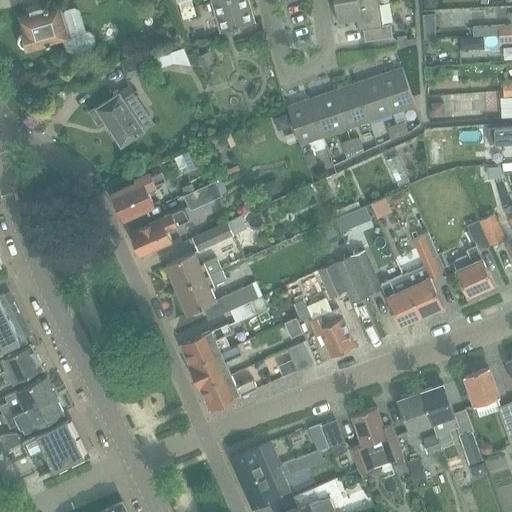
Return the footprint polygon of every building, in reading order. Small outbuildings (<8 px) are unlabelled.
[(191,0),(184,0),(178,2),(181,11),(193,7),(191,0)] [(248,0),(217,0),(212,2),(199,6),(207,37),(255,23),(248,0)] [(378,0),(334,0),(338,23),(356,20),(358,31),(363,30),(365,42),(393,37),(391,24),(383,25),(378,0)] [(47,43),(64,38),(68,49),(72,51),(88,46),(92,44),(94,39),(93,34),(89,32),(84,32),(79,15),(74,17),(72,9),(62,12),(59,2),(48,6),(47,6),(29,11),(30,14),(20,17),(24,29),(22,29),(23,34),(21,35),(20,37),(19,40),(19,42),(20,45),(21,46),(23,47),(25,48),(27,47),(46,42),(47,43)] [(196,16),(193,7),(181,11),(184,19),(196,16)] [(490,18),(491,27),(511,25),(511,22),(511,16),(490,18)] [(475,52),(511,52),(511,38),(474,38),(475,52)] [(122,65),(125,77),(146,73),(143,61),(122,65)] [(403,68),(380,75),(392,113),(415,105),(403,68)] [(380,75),(357,83),(369,121),(392,113),(380,75)] [(357,83),(334,91),(346,129),(369,121),(357,83)] [(120,92),(107,100),(90,111),(98,124),(105,120),(121,145),(145,130),(127,103),(136,96),(130,86),(120,92)] [(334,91),(311,99),(323,137),(346,129),(334,91)] [(460,110),(460,92),(446,92),(446,110),(460,110)] [(323,137),(311,99),(288,106),(300,144),(323,137)] [(405,122),(396,125),(400,136),(409,133),(405,122)] [(400,136),(396,125),(387,128),(391,139),(400,136)] [(511,127),(495,129),(488,129),(489,145),(511,143),(511,127)] [(359,137),(350,140),(354,151),(363,148),(359,137)] [(354,151),(350,140),(342,143),(345,154),(354,151)] [(304,156),(308,167),(317,164),(313,153),(304,156)] [(136,183),(112,194),(123,218),(153,204),(147,189),(165,181),(161,172),(150,177),(149,174),(135,180),(136,183)] [(129,232),(140,256),(172,242),(166,229),(188,219),(183,208),(129,232)] [(495,215),(479,222),(490,247),(506,240),(495,215)] [(192,238),(198,250),(232,235),(227,222),(192,238)] [(469,255),(454,261),(457,269),(456,270),(458,273),(468,296),(493,284),(488,273),(485,266),(479,251),(490,247),(479,222),(467,227),(475,246),(467,249),(469,255)] [(428,232),(414,239),(425,265),(431,278),(442,273),(434,257),(438,255),(428,232)] [(436,243),(439,253),(454,250),(452,240),(436,243)] [(351,256),(367,293),(382,287),(381,285),(365,250),(351,256)] [(166,264),(177,289),(221,269),(216,257),(200,264),(194,252),(166,264)] [(334,263),(346,291),(352,304),(369,296),(367,293),(351,256),(334,263)] [(331,298),(346,291),(334,263),(318,270),(331,298)] [(425,265),(403,275),(421,316),(443,306),(431,278),(425,265)] [(221,269),(177,289),(188,313),(216,301),(210,287),(226,280),(221,269)] [(421,316),(403,275),(381,285),(382,287),(399,326),(421,316)] [(231,310),(251,301),(259,297),(252,283),(221,297),(228,311),(231,310)] [(0,355),(0,356),(2,359),(17,351),(14,344),(26,337),(4,292),(0,294),(0,355)] [(311,315),(312,319),(311,319),(318,336),(322,334),(331,356),(355,345),(339,307),(332,310),(327,297),(307,306),(304,300),(301,300),(294,303),(301,320),(311,315)] [(251,301),(231,310),(236,322),(256,313),(251,301)] [(285,323),(291,337),(303,332),(296,318),(285,323)] [(180,344),(190,366),(231,347),(226,335),(231,332),(227,323),(180,344)] [(288,348),(298,371),(312,364),(302,342),(288,348)] [(199,389),(200,388),(231,374),(225,362),(242,355),(237,344),(190,366),(189,366),(199,389)] [(6,368),(0,371),(0,387),(12,381),(13,383),(42,368),(30,345),(17,351),(2,359),(1,359),(3,364),(6,368)] [(231,374),(200,388),(210,410),(258,389),(248,367),(231,374)] [(499,397),(488,368),(464,376),(474,406),(499,397)] [(0,405),(0,407),(5,417),(54,393),(46,376),(5,397),(8,402),(0,405)] [(454,416),(443,384),(421,391),(432,424),(454,416)] [(432,424),(421,391),(397,400),(409,432),(432,424)] [(54,393),(5,417),(10,428),(19,424),(21,428),(23,427),(25,431),(34,427),(64,412),(54,393)] [(511,444),(511,404),(511,403),(497,407),(510,445),(511,444)] [(383,426),(376,407),(352,416),(362,444),(351,448),(360,472),(373,468),(371,462),(387,456),(390,462),(403,457),(391,423),(383,426)] [(29,454),(40,476),(53,469),(54,470),(85,455),(67,419),(24,440),(20,433),(18,434),(17,432),(11,433),(0,435),(0,437),(2,442),(12,462),(29,454)] [(336,421),(322,426),(329,447),(343,442),(336,421)] [(436,434),(423,439),(429,455),(441,451),(436,434)] [(271,440),(231,458),(242,483),(279,466),(282,465),(271,440)] [(287,463),(292,473),(309,466),(305,455),(287,463)] [(279,466),(242,483),(253,507),(290,491),(279,466)] [(342,511),(339,505),(342,504),(343,500),(340,493),(336,492),(333,493),(329,483),(335,480),(335,478),(314,488),(319,499),(288,511),(342,511)] [(127,511),(122,502),(101,511),(127,511)]
